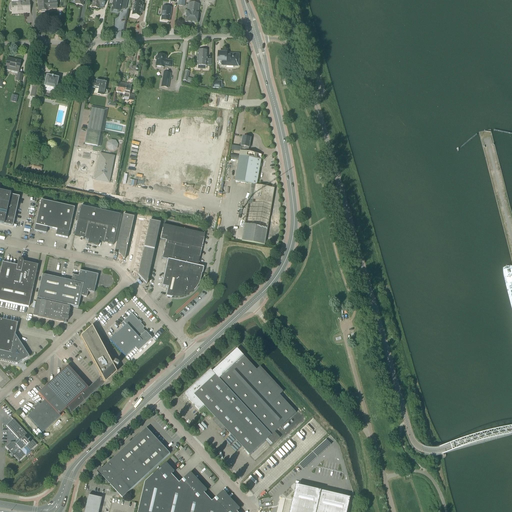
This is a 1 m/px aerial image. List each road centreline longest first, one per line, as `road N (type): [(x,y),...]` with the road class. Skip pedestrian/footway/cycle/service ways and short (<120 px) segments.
road 1 (unclassified): [(313,98),(413,441),(433,452),(511,431)]
road 2 (secondary): [(196,353),(266,288),(290,246),(293,207),(273,102)]
road 3 (unclassified): [(0,44),(255,37)]
road 4 (residential): [(156,195),(172,109),(239,123)]
road 5 (unclassified): [(252,511),(149,395)]
road 6 (unclassified): [(128,279),(110,263),(0,239)]
road 7 (unclassified): [(0,397),(90,315)]
